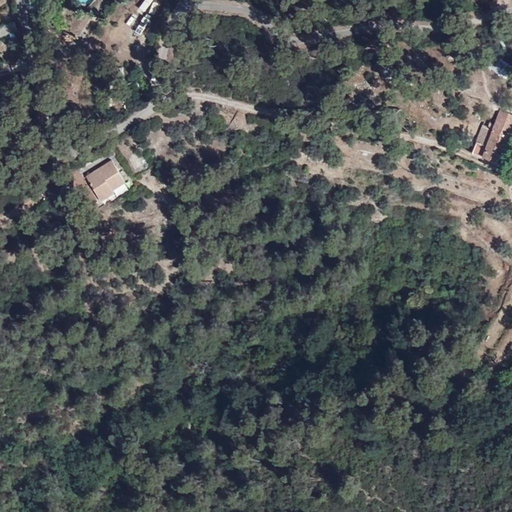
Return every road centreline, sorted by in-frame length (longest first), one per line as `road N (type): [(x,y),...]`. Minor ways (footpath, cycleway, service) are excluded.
road 1 (unclassified): [(21,0),(42,102),(72,153),(145,113),(161,95),(175,16),(190,0)]
road 2 (unclassified): [(193,0),(247,12),(301,40),(511,11)]
